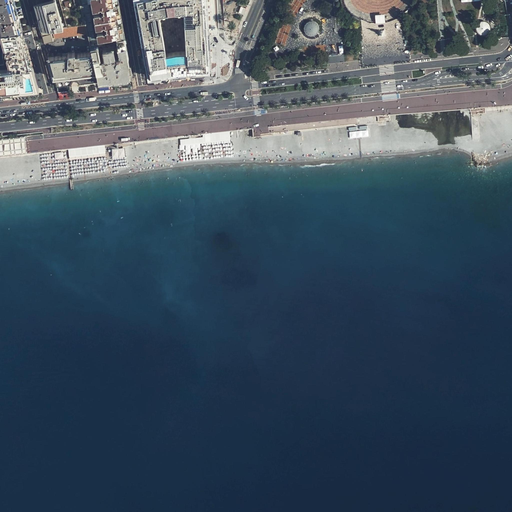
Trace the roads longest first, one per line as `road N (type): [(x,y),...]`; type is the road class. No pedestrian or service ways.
road 1 (primary): [(511,57),(240,85)]
road 2 (primary): [(0,127),(198,107)]
road 3 (primary): [(248,101),(407,85)]
